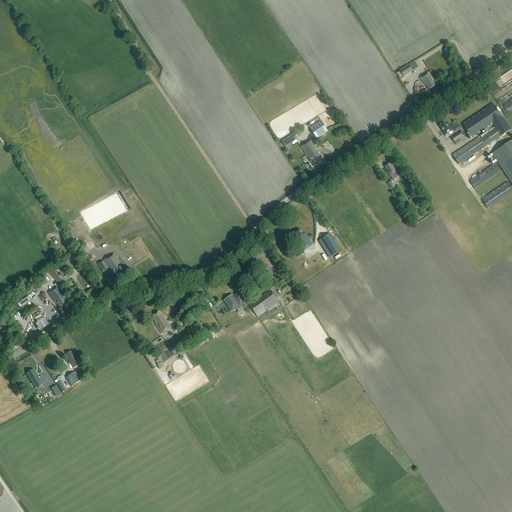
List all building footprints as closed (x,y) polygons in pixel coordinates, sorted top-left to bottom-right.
[(419,68),(415,61),(400,70),(404,77),(419,68)] [(428,73),(420,79),(424,85),(425,84),(429,90),(435,86),(433,82),(432,80),(433,80),(429,73),(428,73)] [(505,122),(503,118),(493,103),(462,124),(472,139),(492,125),(495,129),(500,136),(511,129),(505,122)] [(316,139),(328,131),(321,121),(309,129),(316,139)] [(445,135),(452,131),(450,127),(449,127),(445,122),(444,122),(442,123),(442,124),(439,126),(441,129),(441,130),(445,135)] [(478,137),(452,155),(459,165),(478,152),(478,151),(500,136),(495,129),(479,139),(478,137)] [(460,139),(462,137),(460,133),(452,138),(456,144),(461,141),(460,139)] [(294,134),(281,142),(285,146),(290,143),(297,138),(294,134)] [(322,160),(323,159),(310,140),(300,147),(311,162),(314,166),(315,165),(316,167),(323,162),(322,160)] [(511,140),(492,155),(511,183),(511,140)] [(501,171),(496,163),(469,181),(475,189),(501,171)] [(396,173),(396,172),(393,168),(390,164),(385,167),(388,171),(387,172),(390,176),(393,180),(399,177),(396,173)] [(511,188),(507,181),(481,199),(488,209),(511,192),(511,188)] [(302,252),(313,245),(305,233),(303,234),(300,229),(292,234),(295,238),(293,239),(302,252)] [(330,257),(340,250),(330,234),(319,241),(330,257)] [(79,257),(68,241),(64,244),(74,260),(79,257)] [(83,246),(77,249),(80,255),(86,251),(83,245),(83,246)] [(290,269),(307,260),(303,253),(286,262),(290,269)] [(115,276),(123,271),(120,266),(121,265),(114,254),(98,264),(103,273),(109,269),(111,272),(112,271),(115,276)] [(335,261),(347,280),(357,274),(345,254),(335,261)] [(91,255),(84,259),(87,264),(94,260),(91,255)] [(74,260),(79,266),(83,263),(81,259),(79,260),(78,258),(74,260)] [(310,298),(320,316),(350,299),(326,258),(296,276),(304,290),(308,288),(313,297),(310,298)] [(75,268),(68,259),(63,263),(70,272),(75,268)] [(66,270),(61,262),(55,266),(60,274),(66,270)] [(62,278),(55,266),(49,270),(60,287),(70,280),(66,275),(62,278)] [(350,283),(361,301),(373,295),(362,276),(350,283)] [(46,277),(39,282),(43,286),(49,281),(46,277)] [(38,282),(31,286),(34,291),(41,287),(38,282)] [(57,287),(48,293),(53,300),(56,305),(58,304),(60,307),(66,303),(64,299),(65,298),(63,295),(64,295),(59,287),(58,286),(58,287),(57,287)] [(268,312),(280,304),(270,290),(249,305),(258,317),(267,311),(268,312)] [(236,308),(239,306),(240,307),(246,302),(240,292),(233,297),(232,295),(229,298),(228,297),(226,299),(226,300),(225,301),(232,311),(232,310),(233,311),(236,308)] [(28,296),(17,304),(20,308),(31,300),(28,296)] [(161,334),(171,327),(164,316),(163,317),(159,312),(152,317),(155,322),(154,322),(161,334)] [(0,329),(0,330),(8,325),(4,318),(0,320),(0,329)] [(46,318),(36,324),(40,331),(50,325),(46,318)] [(176,339),(171,343),(172,345),(174,348),(175,349),(181,346),(176,339)] [(67,357),(68,360),(73,368),(80,364),(78,360),(75,355),(74,356),(71,351),(66,354),(68,357),(67,357)] [(23,369),(33,363),(31,360),(21,365),(23,369)] [(34,369),(26,373),(31,382),(34,386),(36,389),(34,386),(41,382),(43,385),(43,384),(34,369)] [(84,378),(80,370),(76,372),(66,377),(71,386),(81,381),(80,380),(84,378)] [(61,381),(57,383),(63,392),(66,390),(61,381)]
